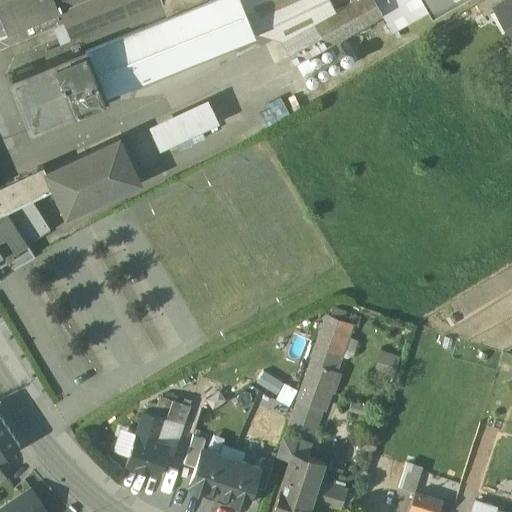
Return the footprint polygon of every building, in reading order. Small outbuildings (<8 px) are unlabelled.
[(0,0),(0,33),(56,11),(83,0),(0,0)] [(160,0),(83,0),(56,11),(72,51),(82,47),(166,13),(165,12),(160,0)] [(166,13),(82,47),(102,93),(253,31),(240,0),(195,0),(165,12),(166,13)] [(328,0),(333,9),(312,21),(326,46),(357,29),(358,31),(361,30),(360,29),(363,27),(362,25),(378,16),(406,0),(328,0)] [(460,0),(406,0),(378,16),(390,36),(428,14),(430,17),(460,0)] [(487,0),(476,7),(483,19),(499,10),(498,8),(511,0),(487,0)] [(511,0),(498,8),(499,10),(511,31),(511,0)] [(326,46),(312,21),(281,38),(280,42),(292,66),(326,46)] [(350,37),(350,38),(349,39),(348,40),(348,41),(348,42),(348,43),(349,44),(349,45),(350,46),(351,46),(352,47),(353,47),(354,47),(355,47),(356,46),(357,46),(357,45),(358,44),(359,43),(359,42),(359,41),(358,40),(358,39),(357,38),(356,37),(355,37),(354,36),(353,36),(352,36),(351,37),(350,37)] [(72,51),(11,76),(30,122),(102,93),(82,47),(72,51)] [(206,101),(148,129),(151,136),(158,153),(218,125),(210,108),(210,109),(206,101)] [(119,143),(45,175),(52,190),(65,218),(139,186),(119,143)] [(42,169),(0,187),(0,214),(3,213),(6,212),(30,201),(52,190),(45,175),(42,169)] [(6,212),(3,213),(14,230),(25,247),(28,246),(49,232),(30,201),(6,212)] [(0,214),(0,238),(14,230),(3,213),(0,214)] [(25,247),(14,230),(0,238),(0,253),(10,270),(34,257),(28,246),(25,247)] [(2,257),(0,257),(0,275),(10,270),(2,257)] [(331,312),(284,439),(305,447),(310,433),(313,434),(354,320),(331,312)] [(411,373),(395,368),(388,387),(404,392),(411,373)] [(189,408),(172,402),(170,409),(159,405),(158,409),(155,417),(163,419),(183,426),(189,408)] [(158,409),(147,406),(143,413),(155,417),(158,409)] [(405,412),(398,430),(408,433),(414,415),(405,412)] [(143,413),(142,413),(135,435),(156,442),(163,419),(155,417),(143,413)] [(0,459),(18,447),(0,419),(0,459)] [(183,426),(163,419),(156,442),(168,446),(176,449),(183,426)] [(398,430),(395,441),(393,441),(387,456),(398,460),(408,433),(398,430)] [(156,442),(135,435),(125,467),(158,477),(168,446),(156,442)] [(193,437),(183,464),(196,468),(202,449),(203,449),(206,441),(193,437)] [(203,449),(202,449),(196,468),(190,487),(207,493),(207,490),(232,498),(231,500),(247,506),(253,486),(260,467),(259,467),(203,449)] [(307,511),(324,462),(293,451),(272,511),(307,511)] [(274,462),(262,458),(259,467),(260,467),(253,486),(264,490),(274,462)] [(421,470),(406,465),(398,489),(413,494),(421,470)] [(345,484),(334,480),(327,503),(338,506),(345,484)] [(45,511),(33,493),(4,511),(45,511)] [(438,511),(441,503),(413,494),(408,510),(412,511),(438,511)] [(494,511),(495,508),(473,501),(469,511),(494,511)]
